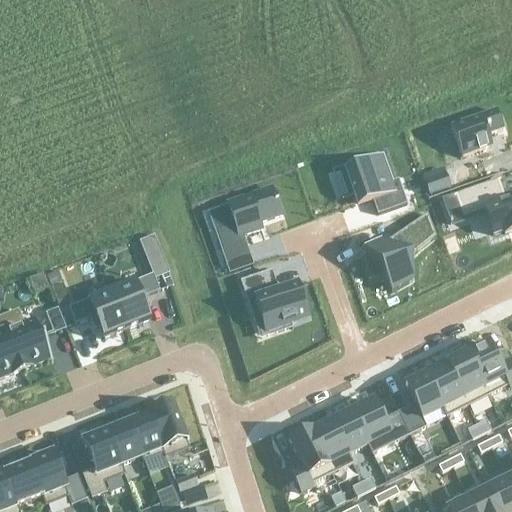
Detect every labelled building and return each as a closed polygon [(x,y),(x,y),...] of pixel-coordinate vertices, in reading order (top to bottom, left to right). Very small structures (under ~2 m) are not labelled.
[(495,113),(450,129),(461,160),(491,149),(487,138),(502,132),(495,113)] [(368,168),(345,175),(353,199),(359,197),(361,205),(372,202),(377,215),(407,205),(400,185),(395,187),(384,156),(366,162),(368,168)] [(424,182),(429,197),(451,190),(445,174),(424,182)] [(501,189),(456,203),(463,226),(482,221),(489,246),(511,240),(511,212),(511,213),(508,214),(501,189)] [(234,227),(214,233),(222,257),(223,256),(223,255),(244,248),(245,249),(246,249),(242,238),(261,232),(259,225),(280,218),(276,207),(277,206),(275,202),(271,191),(227,206),(234,227)] [(369,259),(364,265),(371,286),(387,286),(394,301),(416,290),(417,266),(434,243),(428,221),(387,247),(383,244),(365,253),(369,259)] [(392,222),(379,226),(383,235),(395,230),(392,222)] [(155,236),(140,242),(151,270),(166,264),(155,236)] [(253,269),(249,257),(225,265),(229,277),(253,269)] [(271,272),(240,283),(240,284),(242,283),(250,308),(256,306),(263,325),(272,322),(276,334),(291,329),(292,330),(293,330),(291,324),(307,319),(296,288),(277,295),(275,288),(272,289),(267,275),(271,274),(271,272)] [(59,273),(48,278),(54,294),(66,289),(59,273)] [(152,276),(111,293),(126,332),(148,323),(144,311),(148,309),(144,299),(159,293),(152,276)] [(111,293),(68,310),(74,327),(91,320),(95,330),(99,329),(104,341),(126,332),(111,293)] [(58,312),(46,316),(54,335),(65,331),(58,312)] [(17,313),(0,320),(21,373),(51,361),(35,321),(22,326),(17,313)] [(0,381),(21,373),(0,320),(0,319),(0,381)] [(488,347),(467,357),(488,400),(509,389),(510,392),(511,391),(511,368),(510,363),(499,369),(488,347)] [(467,357),(446,367),(467,410),(488,400),(467,357)] [(446,367),(426,378),(442,411),(442,412),(446,420),(467,410),(446,367)] [(414,407),(398,415),(410,438),(426,430),(421,422),(442,412),(442,411),(426,378),(404,388),(414,407)] [(373,404),(351,415),(368,448),(367,449),(371,458),(410,438),(398,415),(382,423),(373,404)] [(149,418),(148,418),(163,456),(165,461),(190,451),(173,408),(149,418)] [(351,415),(331,425),(348,459),(349,458),(367,449),(368,448),(351,415)] [(148,418),(128,426),(142,460),(141,460),(143,464),(163,456),(148,418)] [(486,423),(476,428),(481,438),(491,433),(486,423)] [(311,435),(310,435),(332,477),(353,467),(349,458),(348,459),(331,425),(311,435)] [(128,426),(107,435),(120,468),(122,468),(141,460),(142,460),(128,426)] [(476,428),(467,432),(472,443),(481,438),(476,428)] [(311,434),(289,445),(300,468),(289,473),(301,496),(312,491),(310,488),(332,477),(310,435),(311,435),(311,434)] [(94,472),(82,476),(92,500),(106,494),(102,486),(125,477),(122,468),(120,468),(107,435),(83,444),(94,472)] [(498,439),(487,444),(491,451),(501,446),(498,439)] [(487,444),(476,450),(480,457),(491,451),(487,444)] [(51,457),(29,466),(42,499),(41,500),(45,508),(68,499),(71,507),(86,501),(77,479),(62,485),(51,457)] [(459,458),(448,464),(452,471),(463,466),(459,458)] [(448,464),(438,469),(441,477),(452,471),(448,464)] [(3,476),(16,510),(17,509),(41,500),(42,499),(29,466),(3,476)] [(0,511),(18,511),(17,509),(16,510),(3,476),(0,477),(0,511)] [(193,477),(175,484),(180,495),(198,488),(193,477)] [(370,481),(361,485),(366,495),(375,491),(370,481)] [(511,511),(511,493),(506,482),(487,492),(497,511),(511,511)] [(361,485),(351,490),(356,500),(366,495),(361,485)] [(172,489),(156,495),(163,511),(169,511),(179,508),(172,489)] [(395,491),(385,496),(388,504),(399,498),(395,491)] [(497,511),(487,492),(468,501),(472,511),(497,511)] [(340,495),(330,500),(335,510),(345,505),(340,495)] [(385,496),(374,502),(378,509),(388,504),(385,496)] [(472,511),(468,501),(446,511),(472,511)]
